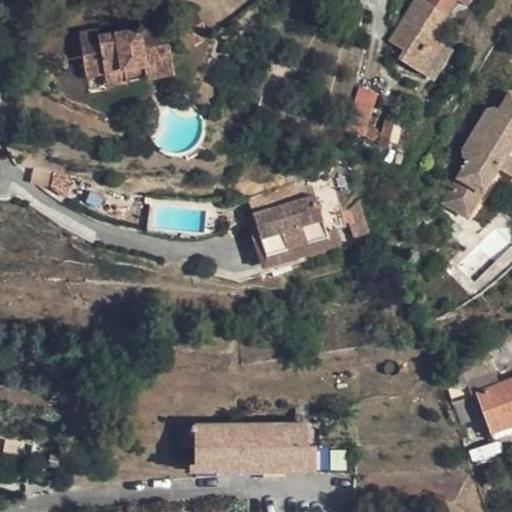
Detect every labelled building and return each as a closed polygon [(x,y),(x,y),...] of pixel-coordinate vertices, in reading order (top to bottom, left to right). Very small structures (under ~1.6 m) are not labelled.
[(405,53),(399,62),(426,78),(445,47),(434,39),(457,3),(465,7),(469,0),(431,0),(428,6),(417,0),(416,0),(390,43),(405,53)] [(141,58),(174,54),(171,39),(176,37),(188,53),(214,36),(197,12),(169,30),(127,36),(121,37),(103,40),(101,33),(82,37),(89,78),(110,74),(143,69),(141,58)] [(177,77),(174,54),(141,58),(143,69),(110,74),(112,86),(177,77)] [(511,97),(499,115),(511,123),(511,97)] [(352,104),(345,132),(366,137),(367,134),(373,110),(352,104)] [(494,113),(487,116),(464,154),(464,161),(469,164),(444,205),(470,222),(502,173),(511,156),(511,123),(499,115),(494,113)] [(386,121),(381,138),(390,141),(395,124),(386,121)] [(388,150),(390,141),(381,138),(378,146),(388,150)] [(511,156),(502,173),(511,178),(511,156)] [(265,198),(269,214),(300,204),(294,189),(265,198)] [(300,204),(269,214),(254,218),(267,261),(328,243),(316,200),(300,204)] [(334,218),(341,244),(369,236),(360,202),(352,208),(334,218)] [(511,383),(477,396),(488,419),(493,434),(511,426),(511,383)] [(462,427),(488,419),(477,396),(453,405),(462,427)] [(511,436),(511,426),(493,434),(496,442),(511,436)] [(195,432),(195,476),(316,473),(316,448),(309,448),(308,430),(195,432)]
